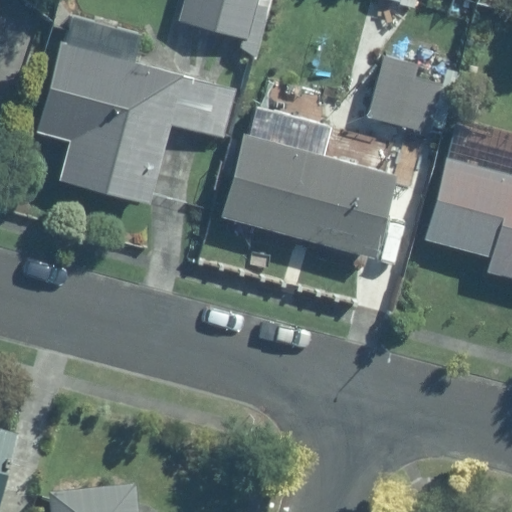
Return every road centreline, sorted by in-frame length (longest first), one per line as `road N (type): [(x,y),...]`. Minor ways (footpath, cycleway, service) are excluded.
road 1 (residential): [(0,282),(360,382)]
road 2 (residential): [(360,382),(511,422)]
road 3 (residential): [(326,511),(360,382)]
